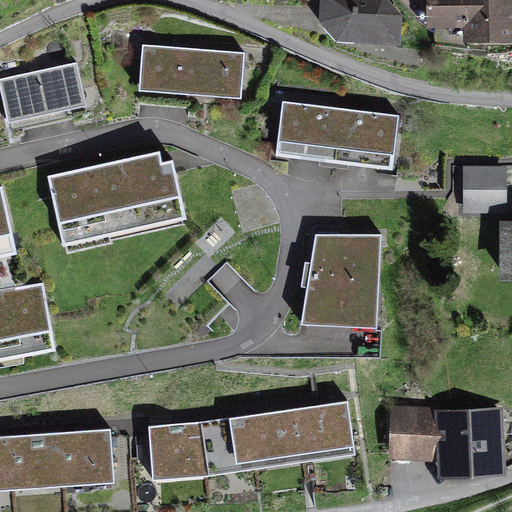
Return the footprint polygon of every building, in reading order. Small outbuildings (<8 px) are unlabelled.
[(388,0),(320,0),(319,24),(337,42),(401,47),(403,21),(388,0)] [(511,0),(426,0),(427,30),(465,29),(464,45),(511,44),(511,0)] [(246,53),(143,46),(138,93),(241,101),(246,53)] [(76,65),(0,79),(0,80),(9,126),(85,111),(76,65)] [(401,117),(283,102),(277,159),(394,171),(401,117)] [(161,153),(47,178),(63,247),(186,220),(172,162),(163,164),(161,153)] [(507,168),(462,167),(464,214),(507,214),(507,168)] [(3,188),(0,188),(0,260),(18,257),(3,188)] [(511,282),(511,222),(500,223),(499,282),(511,282)] [(381,236),(315,235),(300,326),(378,330),(381,236)] [(43,283),(0,291),(0,363),(57,353),(43,283)] [(202,422),(147,428),(154,481),(208,477),(356,456),(347,402),(202,422)] [(435,408),(391,406),(389,460),(437,464),(438,481),(506,478),(504,408),(435,411),(435,408)] [(0,438),(0,493),(115,486),(111,431),(0,438)]
